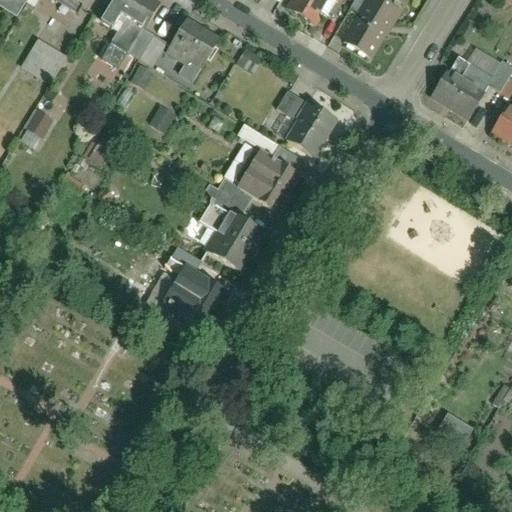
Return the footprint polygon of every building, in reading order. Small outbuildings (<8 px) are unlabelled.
[(85,0),(55,0),(76,13),(85,0)] [(161,6),(152,0),(107,0),(104,6),(144,32),(161,6)] [(328,0),(288,0),(286,4),(314,23),(328,0)] [(393,17),(368,0),(365,0),(339,39),(365,57),(393,17)] [(226,44),(186,17),(161,56),(200,82),(226,44)] [(39,32),(18,62),(53,87),(74,57),(39,32)] [(97,62),(116,70),(123,53),(105,45),(97,62)] [(235,67),(253,73),(258,59),(240,52),(235,67)] [(452,61),(430,95),(469,121),(492,87),(452,61)] [(129,84),(142,91),(150,74),(137,68),(129,84)] [(56,125),(65,110),(42,96),(33,111),(56,125)] [(334,122),(303,100),(277,138),(308,160),(334,122)] [(511,108),(507,105),(489,132),(511,147),(511,108)] [(161,134),(172,118),(158,109),(147,125),(161,134)] [(32,113),(17,144),(35,153),(50,122),(32,113)] [(274,212),(298,181),(267,158),(243,189),(274,212)] [(265,235),(236,217),(213,252),(242,271),(265,235)] [(511,259),(499,281),(511,288),(511,259)] [(228,296),(200,277),(177,310),(205,329),(228,296)] [(32,404),(37,395),(20,387),(15,395),(32,404)] [(444,416),(435,430),(461,446),(470,432),(444,416)]
